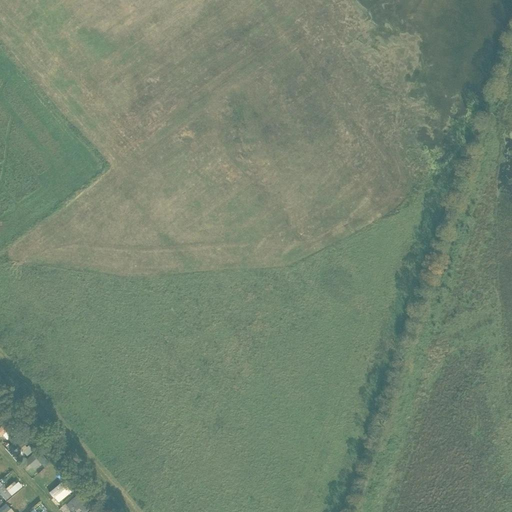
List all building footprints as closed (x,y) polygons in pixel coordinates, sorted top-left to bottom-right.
[(32,466),(37,472),(42,468),(37,462),(32,466)] [(6,490),(0,481),(0,478),(4,475),(0,469),(0,494),(5,501),(23,487),(18,481),(6,490)] [(47,492),(51,498),(57,494),(60,498),(69,492),(61,482),(47,492)] [(21,511),(29,504),(23,497),(15,503),(21,511)] [(48,511),(42,503),(29,511),(48,511)]
